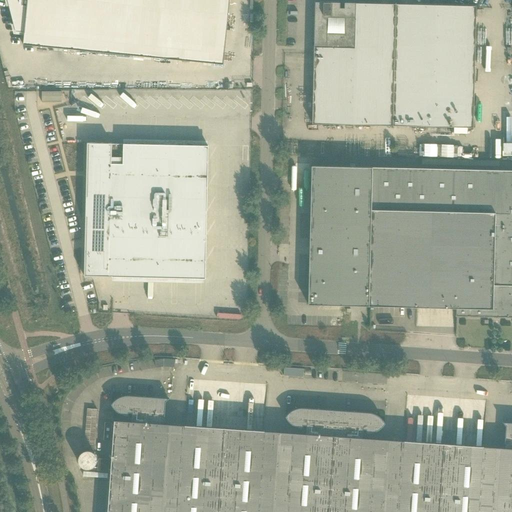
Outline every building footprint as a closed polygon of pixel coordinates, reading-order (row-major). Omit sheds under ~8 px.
[(6,0),(15,32),(24,33),(23,44),(223,64),(228,0),(6,0)] [(392,126),(395,4),(344,3),(344,8),(339,8),(339,3),(315,2),(312,124),(392,126)] [(392,126),(454,127),(454,133),(467,134),(467,127),(473,128),(475,6),(395,4),(392,126)] [(43,91),(43,102),(69,101),(69,90),(43,91)] [(490,157),(490,129),(475,129),(474,157),(490,157)] [(205,279),(208,146),(87,143),(84,276),(108,276),(111,276),(111,277),(205,279)] [(463,145),(438,144),(438,156),(463,156),(463,145)] [(511,170),(311,166),(308,304),(456,308),(455,316),(511,317),(511,170)] [(304,376),(305,368),(286,367),(285,375),(304,376)] [(217,511),(224,428),(163,423),(163,420),(164,420),(165,401),(169,398),(154,397),(129,395),(126,395),(123,396),(120,397),(117,398),(115,400),(113,402),(111,404),(112,407),(114,409),(117,411),(119,413),(122,414),(125,415),(128,415),(128,413),(132,413),(131,421),(114,420),(107,511),(217,511)] [(96,446),(97,409),(87,408),(85,445),(96,446)] [(199,422),(199,425),(233,427),(234,411),(226,411),(227,409),(219,408),(219,412),(208,411),(207,417),(193,416),(193,421),(199,422)] [(327,511),(335,415),(335,410),(329,410),(328,410),(302,408),(299,408),(296,409),(294,410),(291,411),(289,412),(287,414),(285,417),(287,419),(289,422),(291,424),(293,425),(296,427),(299,427),(302,428),(302,425),(306,425),(305,434),(224,428),(217,511),(327,511)] [(438,511),(443,443),(362,438),(362,429),(366,430),(366,432),(369,432),(372,432),(375,431),(378,430),(380,428),(382,426),(384,424),(383,421),(381,419),(379,417),(376,415),(374,414),(371,413),(368,412),(343,410),(342,411),(335,410),(335,415),(327,511),(438,511)] [(110,440),(112,422),(104,422),(103,440),(110,440)] [(511,511),(511,422),(503,422),(502,423),(505,426),(504,444),(505,444),(505,448),(443,443),(438,511),(511,511)] [(97,471),(108,471),(109,459),(98,458),(97,471)]
